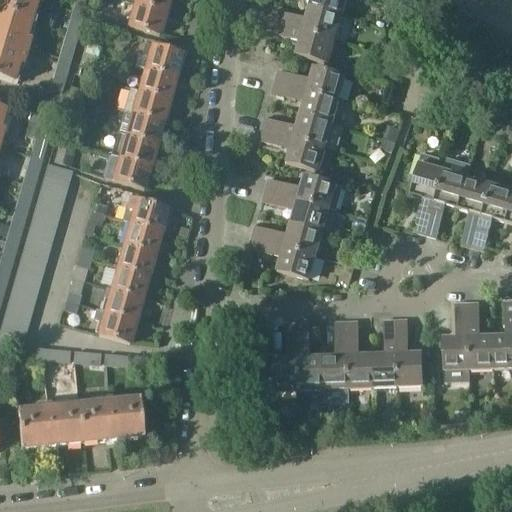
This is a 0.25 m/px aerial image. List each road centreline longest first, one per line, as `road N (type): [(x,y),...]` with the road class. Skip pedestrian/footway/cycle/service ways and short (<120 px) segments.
road 1 (residential): [(207,310),(232,0)]
road 2 (residential): [(207,310),(381,304),(400,248)]
road 3 (residential): [(369,478),(321,470),(191,485)]
road 4 (residential): [(191,485),(14,511)]
road 5 (residential): [(191,485),(207,310)]
road 6 (residential): [(369,478),(511,448)]
